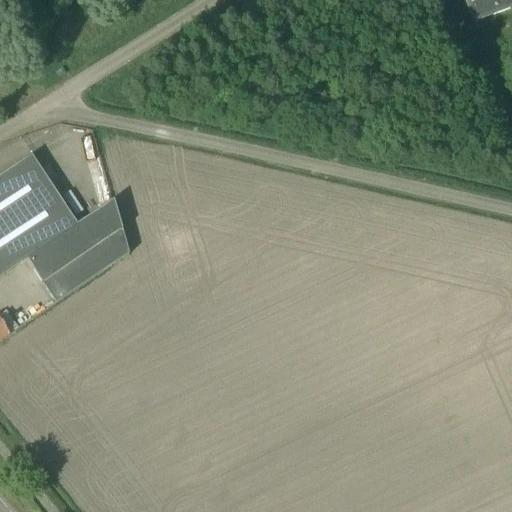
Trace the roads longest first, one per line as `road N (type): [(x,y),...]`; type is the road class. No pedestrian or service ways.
road 1 (unclassified): [(511,209),(45,109)]
road 2 (unclassified): [(45,109),(220,0)]
